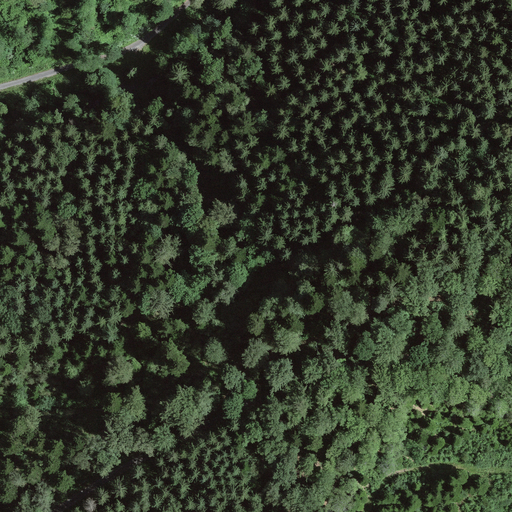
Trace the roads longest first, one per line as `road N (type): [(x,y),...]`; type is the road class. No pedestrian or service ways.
road 1 (track): [(0,353),(228,295),(274,272),(452,158),(511,96)]
road 2 (track): [(60,511),(235,410),(339,372),(421,365),(511,404)]
road 3 (track): [(0,407),(206,408),(227,415)]
road 4 (track): [(192,0),(131,49),(0,88)]
